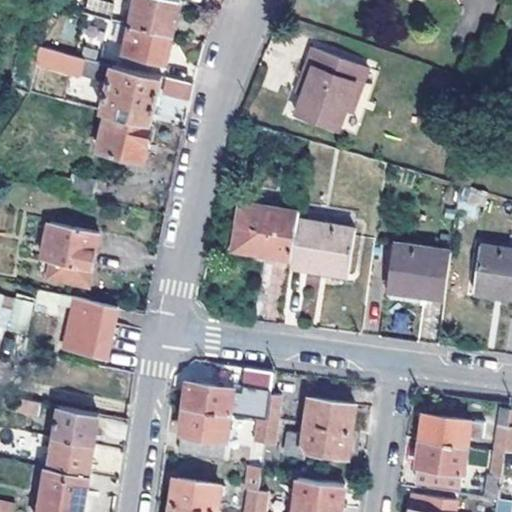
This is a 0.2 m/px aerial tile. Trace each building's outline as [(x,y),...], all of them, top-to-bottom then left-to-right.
[(103,0),(88,0),(87,12),(92,13),(111,18),(114,3),(103,0)] [(172,32),(178,0),(135,0),(130,22),(131,22),(172,32)] [(111,18),(92,13),(89,29),(108,33),(108,29),(119,31),(121,20),(111,18)] [(131,22),(130,22),(124,53),(166,62),(172,32),(131,22)] [(309,80),(305,93),(298,112),(340,127),(346,107),(354,110),(370,66),(314,47),(302,78),(309,80)] [(36,62),(71,70),(74,56),(40,48),(36,62)] [(104,109),(108,109),(153,119),(163,76),(163,75),(114,64),(114,65),(74,56),(71,70),(111,79),(104,109)] [(346,107),(340,127),(358,134),(382,70),(370,66),(354,110),(346,107)] [(195,83),(167,77),(164,90),(192,96),(195,83)] [(309,80),(302,78),(298,90),(305,93),(309,80)] [(153,119),(108,109),(99,149),(144,159),(153,119)] [(46,173),(43,187),(94,198),(98,177),(71,172),(70,177),(46,173)] [(243,205),(238,235),(236,250),(274,256),(294,260),(299,221),(300,214),(243,205)] [(53,219),(42,272),(93,282),(103,229),(53,219)] [(294,260),(293,266),(351,275),(358,230),(299,221),(294,260)] [(453,252),(456,231),(440,229),(437,249),(453,252)] [(236,250),(238,235),(232,234),(230,254),(274,261),(274,256),(236,250)] [(453,252),(437,249),(395,243),(389,290),(447,297),(453,252)] [(511,296),(511,249),(484,246),(477,292),(511,296)] [(0,327),(4,328),(12,283),(0,280),(0,327)] [(37,288),(34,305),(73,311),(67,350),(109,358),(113,330),(117,304),(37,288)] [(29,335),(34,306),(18,304),(12,332),(29,335)] [(277,370),(247,366),(243,391),(234,389),(234,385),(189,379),(185,406),(231,412),(260,416),(264,417),(270,417),(273,392),(277,370)] [(284,394),(273,392),(270,417),(275,418),(276,413),(281,414),(284,394)] [(310,407),(308,423),(353,429),(357,403),(312,397),(312,399),(307,398),(306,407),(310,407)] [(39,417),(42,405),(21,400),(18,413),(39,417)] [(229,425),(231,412),(185,406),(179,448),(225,454),(228,433),(229,425)] [(511,407),(504,406),(501,423),(511,424),(511,414),(511,407)] [(61,409),(56,439),(95,445),(100,415),(61,409)] [(427,411),(424,438),(469,444),(470,432),(485,434),(487,419),(427,411)] [(257,440),(267,441),(270,417),(264,417),(263,421),(259,421),(257,440)] [(277,442),(279,423),(275,422),(275,418),(270,417),(267,441),(277,442)] [(357,455),(360,429),(353,429),(308,423),(307,429),(293,427),(290,451),(313,454),(314,449),(357,455)] [(501,423),(498,448),(502,448),(507,449),(508,444),(511,424),(501,423)] [(469,444),(424,438),(418,477),(464,483),(466,471),(470,472),(472,461),(467,460),(469,444)] [(95,445),(56,439),(51,468),(90,474),(95,445)] [(267,441),(263,466),(279,467),(281,452),(276,451),(277,442),(267,441)] [(489,474),(486,496),(500,498),(507,449),(502,448),(502,454),(497,453),(494,472),(489,474)] [(51,468),(49,468),(41,511),(84,511),(90,474),(51,468)] [(252,472),(250,488),(260,490),(262,473),(252,472)] [(220,491),(221,483),(221,482),(176,476),(172,503),(218,509),(220,491)] [(296,511),(347,511),(351,485),(300,477),(298,492),(297,494),(294,494),(292,506),(297,506),(296,511)] [(250,488),(247,509),(251,509),(250,511),(256,511),(260,490),(250,488)] [(260,490),(256,511),(262,511),(263,511),(267,511),(270,491),(260,490)] [(416,490),(413,511),(457,511),(460,496),(416,490)] [(0,511),(17,511),(18,507),(0,502),(0,511)] [(217,511),(218,509),(172,503),(170,511),(217,511)]
